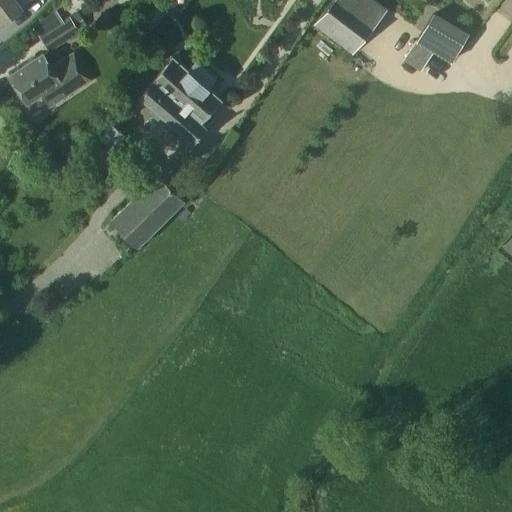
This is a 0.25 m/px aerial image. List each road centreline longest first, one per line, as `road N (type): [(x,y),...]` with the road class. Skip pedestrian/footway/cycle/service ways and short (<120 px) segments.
road 1 (unknown): [(0,487),(53,449),(172,321),(210,263),(218,205)]
road 2 (unknown): [(0,316),(101,206),(167,149)]
